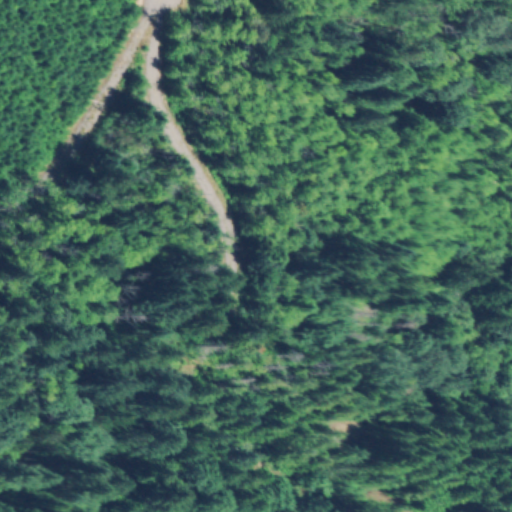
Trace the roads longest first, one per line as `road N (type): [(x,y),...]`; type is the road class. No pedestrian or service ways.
road 1 (track): [(145,21),(158,108),(222,219),(233,271),(226,305),(197,334),(170,342),(118,333)]
road 2 (track): [(155,0),(44,185)]
